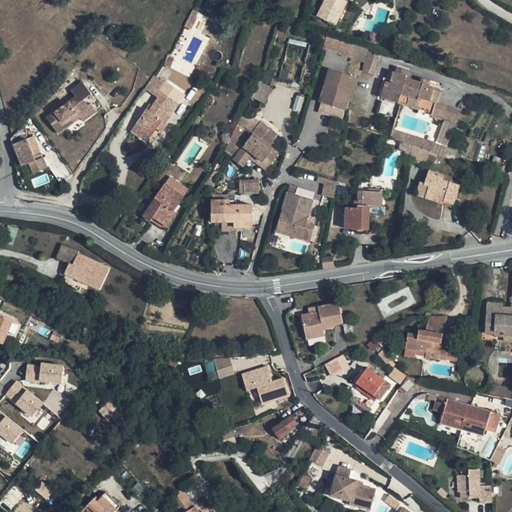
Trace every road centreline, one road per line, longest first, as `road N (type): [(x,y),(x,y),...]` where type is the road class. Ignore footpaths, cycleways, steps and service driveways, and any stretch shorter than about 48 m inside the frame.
road 1 (residential): [(266,286),(304,396),(444,511)]
road 2 (residential): [(5,209),(65,218),(163,272),(266,286)]
road 3 (residential): [(266,286),(511,249)]
